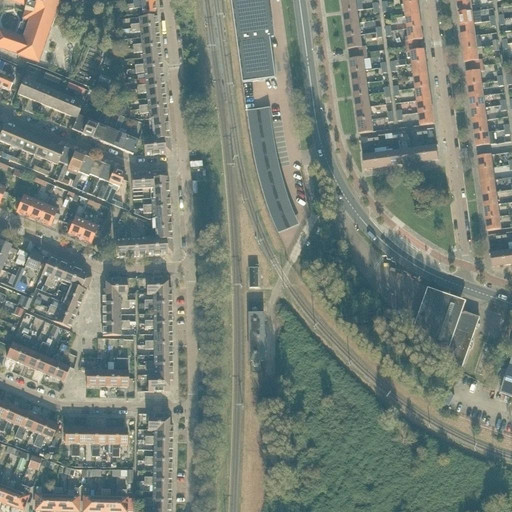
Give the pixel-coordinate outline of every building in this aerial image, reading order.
[(58,0),(8,0),(26,6),(24,11),(26,12),(23,19),(22,24),(20,23),(16,36),(0,30),(0,48),(19,55),(38,62),(58,0)] [(232,0),(244,83),(277,79),(271,39),(275,38),(269,0),(232,0)] [(344,13),(357,12),(355,0),(351,0),(342,1),(344,13)] [(459,14),(472,13),(470,0),(457,2),(459,14)] [(143,15),(157,13),(155,2),(134,5),(134,9),(142,8),(143,15)] [(406,17),(420,16),(418,3),(405,5),(406,17)] [(346,26),(359,24),(357,12),(344,13),(346,26)] [(461,26),(474,25),(472,13),(459,14),(461,26)] [(121,30),(131,29),(158,26),(157,16),(139,18),(140,24),(121,26),(121,30)] [(408,30),(421,28),(420,16),(406,17),(408,30)] [(347,38),(360,36),(359,24),(346,26),(347,38)] [(462,39),(475,37),(474,25),(461,26),(462,39)] [(141,38),(159,37),(158,26),(131,29),(132,33),(141,32),(141,38)] [(418,41),(423,40),(421,28),(408,30),(410,41),(410,42),(418,41)] [(362,49),(362,48),(360,36),(347,38),(349,50),(354,50),(362,49)] [(133,50),(160,47),(159,37),(141,38),(142,45),(133,46),(133,50)] [(464,51),(477,49),(475,37),(462,39),(464,51)] [(406,42),(407,54),(411,53),(413,65),(426,63),(424,51),(419,51),(418,41),(410,42),(410,41),(406,42)] [(143,59),(161,57),(160,47),(133,50),(134,54),(143,53),(143,59)] [(479,62),(478,61),(477,49),(464,51),(466,63),(471,63),(479,62)] [(135,70),(162,67),(161,57),(143,59),(144,65),(135,66),(135,70)] [(365,72),(364,60),(363,59),(355,60),(350,60),(352,73),(365,72)] [(414,77),(428,76),(426,63),(413,65),(414,77)] [(0,87),(9,65),(6,64),(2,73),(0,72),(0,87)] [(22,75),(24,71),(9,65),(0,87),(9,92),(15,79),(10,77),(13,71),(22,75)] [(145,79),(163,77),(162,67),(135,70),(136,74),(145,73),(145,79)] [(488,71),(483,72),(480,73),(480,72),(472,73),(467,74),(469,87),(482,85),(481,78),(489,76),(488,71)] [(354,86),(367,84),(365,72),(352,73),(354,86)] [(416,90),(429,88),(428,76),(414,77),(416,90)] [(137,90),(164,88),(163,77),(145,79),(146,85),(137,86),(137,90)] [(30,100),(36,85),(24,80),(18,95),(30,100)] [(355,98),(368,96),(367,84),(354,86),(355,98)] [(42,105),(48,90),(36,85),(30,100),(42,105)] [(470,99),(483,97),(482,85),(469,87),(470,99)] [(148,100),(166,98),(164,88),(137,90),(138,94),(147,94),(148,100)] [(418,102),(431,100),(429,88),(416,90),(418,102)] [(53,110),(60,95),(48,90),(42,105),(53,110)] [(65,115),(71,99),(60,95),(53,110),(65,115)] [(357,110),(370,108),(368,96),(355,98),(357,110)] [(472,111),(485,109),(483,97),(470,99),(472,111)] [(140,111),(167,108),(166,98),(148,100),(148,106),(139,107),(140,111)] [(76,119),(78,116),(83,104),(71,99),(65,115),(76,119)] [(419,114),(432,112),(431,100),(418,102),(419,114)] [(150,120),(168,118),(167,108),(140,111),(140,115),(149,114),(150,120)] [(358,122),(372,120),(370,108),(357,110),(358,122)] [(272,216),(279,234),(300,226),(293,209),(287,191),(281,172),(276,152),(273,130),(270,109),(249,112),(251,135),(255,157),(260,179),(266,197),(272,216)] [(474,123),(486,121),(485,109),(472,111),(474,123)] [(103,127),(109,112),(104,110),(100,121),(98,125),(92,139),(102,143),(108,129),(103,127)] [(421,126),(434,125),(432,112),(419,114),(421,126)] [(90,117),(90,116),(86,114),(84,119),(78,116),(76,119),(72,130),(82,135),(90,117)] [(113,147),(118,133),(125,118),(120,116),(114,131),(108,129),(102,143),(113,147)] [(92,139),(98,125),(100,121),(90,117),(82,135),(92,139)] [(168,118),(150,120),(151,120),(153,137),(143,138),(144,141),(143,141),(145,157),(166,155),(166,153),(171,153),(168,118)] [(360,135),(373,133),(372,120),(358,122),(360,135)] [(123,151),(129,136),(134,122),(131,121),(125,136),(118,133),(113,147),(123,151)] [(475,135),(488,134),(486,121),(474,123),(475,135)] [(0,141),(11,146),(17,131),(5,126),(0,137),(0,141)] [(22,151),(29,136),(17,131),(11,146),(22,151)] [(477,148),(490,146),(488,134),(475,135),(477,148)] [(34,156),(40,141),(29,136),(22,151),(34,156)] [(132,139),(133,137),(129,136),(123,151),(133,156),(139,142),(132,139)] [(46,161),(52,146),(40,141),(34,156),(46,161)] [(57,165),(59,163),(64,150),(52,146),(46,161),(57,165)] [(426,162),(439,160),(437,147),(425,149),(426,162)] [(66,174),(75,153),(64,149),(64,150),(59,163),(64,165),(59,177),(54,175),(52,179),(62,184),(64,180),(66,174)] [(414,164),(426,162),(425,149),(412,150),(414,164)] [(402,165),(414,164),(412,150),(400,152),(402,165)] [(389,167),(402,165),(400,152),(388,154),(389,167)] [(77,176),(79,171),(85,157),(75,153),(66,174),(70,176),(70,174),(77,176)] [(377,169),(389,167),(388,154),(376,155),(377,169)] [(365,170),(377,169),(376,155),(363,157),(365,170)] [(480,171),(493,169),(491,156),(478,158),(480,171)] [(89,175),(95,161),(85,157),(79,171),(77,176),(74,184),(72,187),(76,189),(83,172),(89,175)] [(92,196),(99,179),(105,165),(95,161),(89,175),(94,177),(87,194),(92,196)] [(102,200),(115,170),(105,165),(99,179),(104,181),(97,198),(102,200)] [(481,183),(495,181),(493,169),(480,171),(481,183)] [(119,188),(125,174),(115,170),(102,200),(106,202),(111,189),(118,191),(119,188)] [(169,177),(167,177),(167,172),(131,174),(132,190),(150,189),(153,189),(153,199),(170,198),(169,177)] [(483,195),(496,193),(495,181),(481,183),(483,195)] [(6,199),(8,197),(8,196),(9,194),(8,194),(4,192),(6,188),(0,185),(0,201),(2,198),(6,199)] [(485,207),(498,205),(496,193),(483,195),(485,207)] [(42,215),(46,205),(39,202),(41,197),(36,195),(34,200),(35,200),(28,218),(31,219),(33,220),(39,223),(41,219),(42,215)] [(35,200),(34,200),(24,196),(23,200),(18,198),(16,203),(20,205),(18,210),(17,213),(26,217),(28,218),(35,200)] [(143,210),(170,208),(170,198),(153,199),(152,199),(152,205),(143,206),(143,210)] [(58,221),(60,216),(56,214),(57,210),(46,205),(42,215),(41,219),(39,223),(50,227),(53,219),(58,221)] [(486,219),(500,218),(498,205),(485,207),(486,219)] [(153,220),(155,220),(171,219),(170,208),(143,210),(144,214),(152,213),(153,220)] [(87,222),(76,217),(74,222),(69,220),(67,225),(72,227),(70,231),(69,233),(68,235),(80,240),(87,222)] [(488,232),(501,230),(500,218),(486,219),(488,232)] [(168,254),(173,254),(171,219),(155,220),(156,240),(146,240),(147,256),(168,255),(168,254)] [(98,238),(101,233),(96,231),(98,227),(87,222),(80,240),(83,241),(89,243),(90,244),(94,236),(98,238)] [(126,258),(137,257),(135,230),(131,230),(132,239),(125,240),(126,258)] [(146,238),(140,239),(139,230),(135,230),(137,257),(147,256),(146,240),(146,238)] [(125,240),(119,240),(119,231),(114,231),(116,258),(126,258),(125,240)] [(11,246),(0,241),(0,256),(6,259),(9,251),(16,254),(18,249),(11,246)] [(493,268),(505,266),(504,253),(491,254),(493,268)] [(37,271),(43,259),(31,254),(25,266),(37,271)] [(48,287),(59,262),(49,258),(42,275),(48,277),(45,286),(48,287)] [(61,283),(68,266),(59,262),(48,287),(52,289),(56,281),(61,283)] [(62,281),(71,285),(63,304),(78,310),(92,277),(87,275),(87,274),(68,266),(61,283),(62,283),(62,281)] [(250,289),(260,289),(259,269),(250,269),(250,289)] [(16,290),(21,279),(16,277),(12,288),(16,290)] [(172,289),(168,289),(168,278),(147,279),(147,295),(153,295),(172,295),(172,289)] [(102,296),(120,295),(127,295),(127,279),(106,279),(106,290),(102,290),(102,296)] [(459,316),(461,315),(464,307),(466,300),(456,297),(428,287),(422,306),(413,330),(439,349),(447,356),(459,316)] [(121,301),(120,296),(120,295),(102,296),(103,305),(130,305),(130,301),(121,301)] [(172,305),(172,296),(172,295),(153,295),(154,301),(145,301),(145,305),(172,305)] [(28,310),(32,300),(21,296),(17,305),(28,310)] [(63,304),(62,303),(59,309),(51,305),(49,309),(74,319),(78,310),(63,304)] [(121,309),(130,309),(130,305),(103,305),(103,316),(121,315),(121,309)] [(154,315),(172,315),(172,305),(145,305),(145,309),(154,309),(154,315)] [(70,329),(74,319),(49,309),(48,313),(56,316),(54,322),(70,329)] [(462,368),(479,318),(466,313),(461,315),(459,316),(447,356),(462,368)] [(130,321),(121,321),(121,315),(103,316),(103,326),(130,325),(130,321)] [(145,325),(172,325),(172,315),(154,315),(154,321),(145,321),(145,325)] [(251,362),(265,361),(264,315),(251,316),(251,362)] [(121,330),(130,330),(130,325),(103,326),(103,336),(121,336),(121,330)] [(154,335),(172,335),(172,325),(145,325),(145,329),(154,329),(154,335)] [(16,362),(27,336),(30,332),(26,330),(24,335),(19,346),(13,343),(7,358),(16,362)] [(145,346),(172,345),(172,335),(154,335),(154,342),(145,342),(145,346)] [(26,349),(31,338),(27,336),(16,362),(26,366),(32,351),(26,349)] [(44,374),(51,359),(45,357),(50,346),(52,341),(48,339),(46,344),(35,370),(44,374)] [(35,370),(46,344),(43,343),(38,354),(32,351),(26,366),(35,370)] [(154,356),(172,356),(172,345),(145,346),(145,350),(154,350),(154,356)] [(60,363),(63,358),(59,356),(57,362),(51,359),(44,374),(64,382),(70,367),(60,363)] [(146,366),(173,366),(172,356),(154,356),(154,362),(137,362),(137,366),(146,366)] [(118,388),(118,359),(114,359),(114,371),(108,371),(107,387),(118,388)] [(122,371),(122,359),(118,359),(118,388),(128,388),(128,371),(122,371)] [(511,397),(511,360),(500,394),(511,397)] [(101,371),(101,365),(97,365),(97,371),(87,371),(87,387),(107,387),(108,371),(101,371)] [(155,376),(173,376),(173,366),(146,366),(146,370),(155,370),(155,376)] [(173,376),(155,376),(148,376),(148,392),(169,392),(169,381),(173,381),(173,376)] [(457,405),(462,394),(454,390),(449,401),(457,405)] [(0,430),(11,406),(1,402),(0,404),(0,418),(1,419),(0,420),(0,430)] [(14,424),(20,410),(11,406),(0,430),(0,431),(3,433),(8,422),(14,424)] [(18,439),(29,414),(20,410),(14,424),(19,427),(15,438),(18,439)] [(32,432),(39,418),(29,414),(18,439),(22,441),(27,430),(32,432)] [(169,426),(170,415),(148,415),(148,431),(155,431),(173,432),(173,426),(169,426)] [(37,447),(48,422),(39,418),(32,432),(38,435),(34,446),(37,447)] [(52,441),(58,426),(48,422),(37,447),(41,449),(45,438),(52,441)] [(75,457),(76,429),(65,429),(65,445),(72,445),(71,457),(75,457)] [(86,445),(86,429),(76,429),(75,457),(79,457),(80,445),(86,445)] [(96,457),(96,429),(86,429),(86,445),(92,445),(92,457),(96,457)] [(106,445),(106,429),(96,429),(96,457),(100,457),(100,445),(106,445)] [(116,458),(117,429),(106,429),(106,445),(113,446),(112,458),(116,458)] [(127,446),(127,430),(117,429),(116,458),(120,458),(120,446),(127,446)] [(173,442),(173,432),(155,431),(155,437),(146,437),(145,441),(173,442)] [(172,452),(173,442),(145,441),(145,445),(154,445),(154,452),(172,452)] [(172,462),(172,452),(154,452),(154,458),(145,457),(145,461),(172,462)] [(30,462),(28,467),(38,471),(42,460),(37,457),(33,456),(32,456),(30,462)] [(172,472),(172,462),(145,461),(145,466),(154,466),(154,472),(172,472)] [(172,483),(172,472),(154,472),(154,478),(145,478),(144,482),(172,483)] [(0,503),(3,504),(11,482),(7,480),(4,488),(0,486),(0,503)] [(12,491),(15,483),(11,482),(3,504),(6,505),(7,504),(13,506),(18,493),(12,491)] [(171,493),(172,483),(144,482),(144,486),(153,486),(153,492),(171,493)] [(23,510),(31,489),(21,485),(18,493),(13,506),(19,509),(19,510),(22,511),(22,510),(23,510)] [(41,497),(41,488),(37,488),(36,510),(37,510),(36,511),(39,511),(40,510),(47,511),(47,497),(41,497)] [(57,511),(58,489),(54,489),(53,497),(47,497),(47,511),(54,511),(53,511),(57,511)] [(62,497),(62,489),(58,489),(57,511),(60,511),(61,511),(68,511),(68,498),(62,497)] [(78,511),(79,489),(74,489),(74,498),(68,498),(68,511),(74,511),(77,511),(78,511)] [(89,498),(89,490),(85,490),(84,511),(87,511),(88,511),(90,511),(94,511),(95,499),(89,498)] [(105,511),(106,490),(102,490),(101,499),(95,499),(94,511),(105,511)] [(110,499),(110,491),(106,490),(105,511),(115,511),(116,499),(110,499)] [(126,511),(127,491),(123,491),(122,500),(116,499),(115,511),(126,511)] [(171,503),(171,493),(153,492),(153,498),(144,498),(144,502),(171,503)] [(170,511),(171,503),(144,502),(144,506),(153,507),(152,511),(170,511)]
